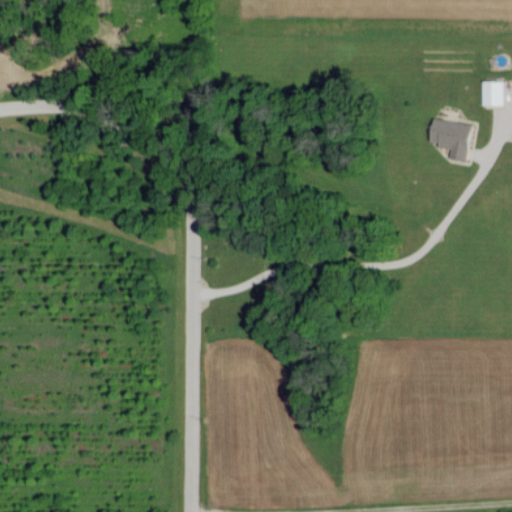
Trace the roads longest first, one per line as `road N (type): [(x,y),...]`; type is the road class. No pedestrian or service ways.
road 1 (residential): [(189,511),(186,193),(167,154)]
road 2 (residential): [(167,154),(53,105),(0,109)]
